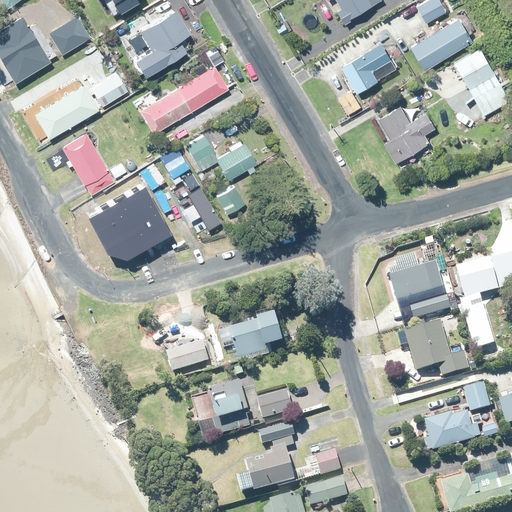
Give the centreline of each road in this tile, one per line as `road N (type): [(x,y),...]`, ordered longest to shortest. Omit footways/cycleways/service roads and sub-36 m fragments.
road 1 (residential): [(0,126),(67,259),(100,286),(150,287),(347,230)]
road 2 (residential): [(394,511),(347,349),(347,230)]
road 3 (residential): [(227,0),(341,194),(347,230)]
road 4 (residential): [(347,230),(511,186)]
